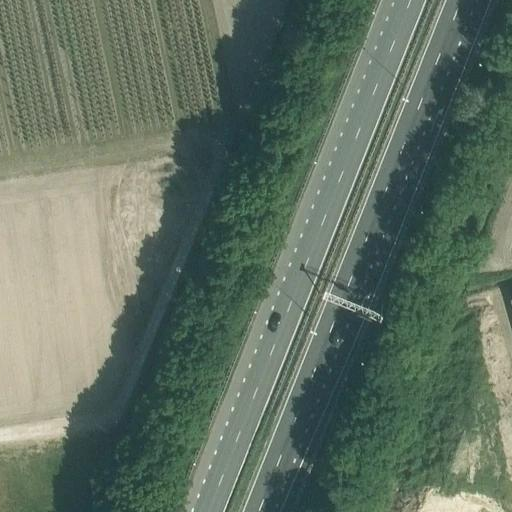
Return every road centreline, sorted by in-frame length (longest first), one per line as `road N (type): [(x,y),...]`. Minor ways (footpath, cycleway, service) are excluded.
road 1 (motorway): [(409,0),(205,511)]
road 2 (motorway): [(257,511),(460,0)]
